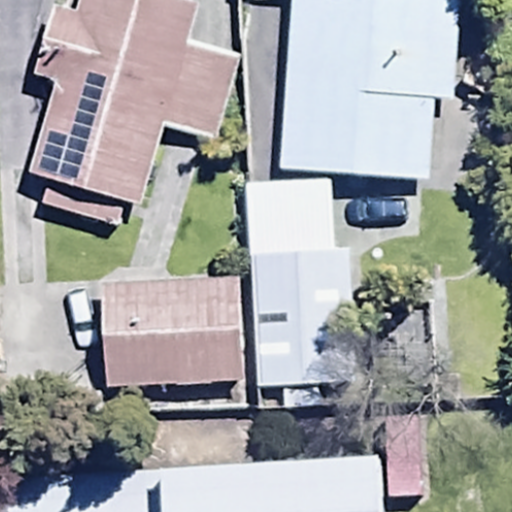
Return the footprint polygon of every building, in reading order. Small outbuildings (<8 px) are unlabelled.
[(198,3),(188,0),(75,0),(72,12),(50,5),(29,75),(50,81),(23,173),(47,180),(38,208),(115,230),(123,203),(138,207),(162,129),(210,143),(236,53),(188,38),(198,3)] [(460,0),(289,0),(277,169),(426,180),(432,99),(453,100),(460,0)] [(328,180),(244,184),(254,386),(357,381),(350,247),(332,247),(328,180)] [(104,243),(104,345),(241,344),(241,242),(104,243)] [(399,511),(397,460),(160,470),(161,503),(15,510),(14,511),(399,511)]
